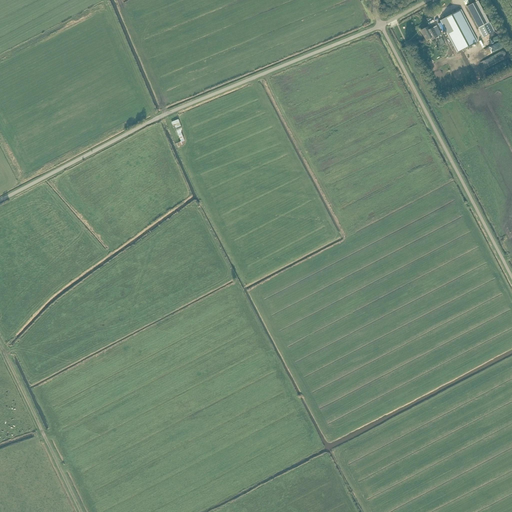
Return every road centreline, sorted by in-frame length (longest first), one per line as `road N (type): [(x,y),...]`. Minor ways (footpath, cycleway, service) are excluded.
road 1 (unclassified): [(0,201),(170,112),(380,25)]
road 2 (unclassified): [(511,276),(380,25)]
road 3 (track): [(80,511),(0,343)]
